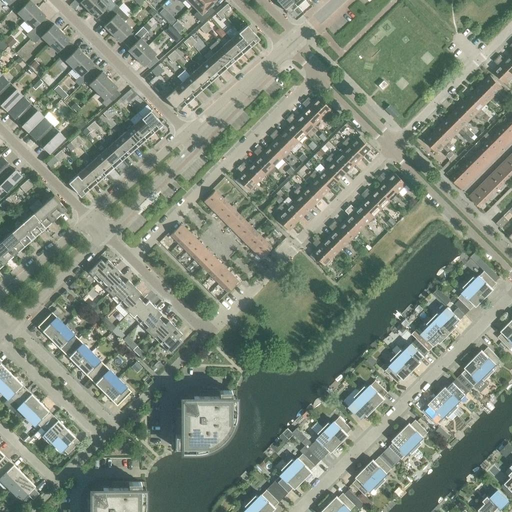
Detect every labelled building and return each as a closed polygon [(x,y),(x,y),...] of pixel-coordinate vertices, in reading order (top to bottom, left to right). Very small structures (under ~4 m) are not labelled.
[(17,13),(25,20),(37,8),(29,0),(28,2),(26,0),(21,0),(15,6),(19,10),(17,13)] [(80,2),(87,10),(97,0),(80,0),(81,1),(80,2)] [(97,17),(101,21),(110,12),(106,8),(108,6),(102,0),(97,0),(87,10),(95,18),(97,17)] [(196,0),(192,5),(198,11),(193,15),(201,23),(212,13),(207,8),(215,0),(196,0)] [(296,6),(291,0),(275,0),(288,13),(296,6)] [(227,4),(219,11),(222,14),(230,7),(227,4)] [(111,34),(124,22),(128,17),(116,5),(110,12),(101,21),(105,25),(104,26),(111,34)] [(26,35),(30,39),(39,30),(48,21),(44,17),(45,16),(37,8),(25,20),(33,28),(26,35)] [(222,14),(219,11),(216,14),(221,20),(225,17),(222,14)] [(170,15),(165,19),(171,24),(175,20),(170,15)] [(41,37),(49,44),(61,32),(53,24),(52,26),(48,21),(39,30),(30,39),(34,44),(41,37)] [(121,41),(125,45),(134,36),(130,32),(132,30),(124,22),(111,34),(119,42),(121,41)] [(207,22),(203,25),(209,31),(212,28),(207,22)] [(146,23),(143,27),(147,32),(151,28),(146,23)] [(209,31),(203,25),(199,28),(205,34),(209,31)] [(247,25),(238,32),(251,46),(259,39),(247,25)] [(127,50),(135,58),(148,46),(141,38),(147,32),(143,27),(134,36),(125,45),(129,49),(127,50)] [(59,50),(63,54),(72,45),(68,41),(69,40),(61,32),(49,44),(57,52),(59,50)] [(238,32),(230,39),(242,53),(251,46),(238,32)] [(190,36),(187,39),(192,46),(196,42),(190,36)] [(10,37),(5,41),(11,47),(15,42),(10,37)] [(192,46),(187,39),(183,42),(189,49),(192,46)] [(230,39),(222,46),(234,60),(242,53),(230,39)] [(65,61),(73,68),(85,56),(77,48),(76,50),(72,45),(63,54),(67,58),(65,61)] [(148,46),(135,58),(143,66),(145,65),(149,69),(158,60),(154,56),(156,54),(148,46)] [(222,46),(214,54),(226,68),(234,60),(222,46)] [(174,50),(170,54),(176,60),(180,57),(174,50)] [(203,63),(197,68),(210,82),(218,75),(206,61),(198,52),(195,54),(203,63)] [(176,60),(170,54),(167,57),(172,63),(176,60)] [(214,54),(206,61),(218,75),(226,68),(214,54)] [(500,55),(497,58),(511,73),(511,57),(510,55),(505,60),(500,55)] [(83,74),(87,78),(96,69),(92,65),(93,64),(85,56),(73,68),(80,76),(83,74)] [(511,77),(511,73),(497,58),(494,61),(499,66),(493,72),(506,84),(511,77)] [(34,61),(30,66),(34,69),(38,64),(34,61)] [(158,65),(154,68),(160,74),(164,71),(158,65)] [(160,74),(154,68),(151,71),(156,78),(160,74)] [(197,68),(189,75),(202,89),(210,82),(197,68)] [(89,84),(97,92),(109,80),(101,72),(100,73),(96,69),(87,78),(91,82),(89,84)] [(0,96),(12,85),(1,74),(0,75),(0,96)] [(189,75),(181,82),(194,96),(202,89),(189,75)] [(490,75),(481,84),(498,101),(501,98),(497,93),(502,88),(490,75)] [(109,80),(97,92),(104,100),(107,98),(111,102),(120,94),(115,89),(117,88),(109,80)] [(387,85),(383,80),(378,86),(382,90),(387,85)] [(181,82),(173,89),(186,103),(194,96),(181,82)] [(481,84),(473,92),(486,104),(491,99),(495,104),(498,101),(481,84)] [(0,103),(0,104),(7,111),(22,95),(12,85),(0,96),(0,101),(1,103),(0,103)] [(51,89),(46,94),(49,98),(55,94),(51,89)] [(130,89),(122,96),(125,99),(133,93),(130,89)] [(186,103),(173,89),(165,97),(177,111),(186,103)] [(64,91),(59,96),(63,100),(67,95),(64,91)] [(473,92),(465,100),(482,117),(485,114),(481,109),(486,104),(473,92)] [(15,117),(19,120),(33,106),(22,95),(7,111),(14,118),(15,117)] [(125,99),(122,96),(119,99),(124,106),(128,102),(125,99)] [(308,97),(305,100),(322,118),(330,109),(318,97),(313,103),(308,97)] [(307,109),(302,114),(314,126),(322,118),(305,100),(301,104),(307,109)] [(465,100),(457,108),(469,120),(475,115),(479,120),(482,117),(465,100)] [(75,103),(71,107),(75,112),(79,108),(75,103)] [(385,109),(394,118),(398,114),(389,105),(385,109)] [(21,125),(28,132),(44,117),(33,106),(19,120),(22,124),(21,125)] [(110,107),(106,110),(112,117),(115,113),(110,107)] [(457,108),(449,116),(466,133),(469,130),(464,125),(469,120),(457,108)] [(112,117),(106,110),(103,113),(108,120),(112,117)] [(150,110),(141,118),(154,132),(162,124),(150,110)] [(291,114),(288,117),(306,134),(314,126),(302,114),(297,119),(291,114)] [(449,116),(441,124),(453,136),(458,131),(463,136),(466,133),(449,116)] [(36,138),(40,142),(54,127),(44,117),(28,132),(35,140),(36,138)] [(290,125),(285,130),(298,142),(306,134),(288,117),(285,120),(290,125)] [(141,118),(133,125),(146,139),(154,132),(141,118)] [(82,120),(75,126),(79,130),(86,124),(82,120)] [(94,121),(90,125),(95,131),(99,128),(94,121)] [(511,126),(508,122),(500,130),(510,141),(511,139),(511,126)] [(441,124),(433,132),(450,149),(453,146),(448,141),(453,136),(441,124)] [(95,131),(90,125),(86,128),(92,134),(95,131)] [(133,125),(125,132),(137,146),(146,139),(133,125)] [(54,127),(40,142),(43,145),(42,146),(49,154),(65,138),(54,127)] [(275,130),(272,133),(289,150),(298,142),(285,130),(280,135),(275,130)] [(469,130),(466,133),(471,138),(474,135),(469,130)] [(500,130),(492,138),(502,149),(510,141),(500,130)] [(125,132),(117,139),(129,153),(137,146),(125,132)] [(450,149),(433,132),(425,140),(437,153),(442,147),(447,152),(450,149)] [(274,141),(269,146),(281,158),(289,150),(272,133),(269,136),(274,141)] [(77,136),(74,139),(79,145),(83,142),(77,136)] [(347,137),(344,140),(361,157),(370,149),(357,137),(352,142),(347,137)] [(492,138),(484,146),(494,157),(502,149),(492,138)] [(79,145),(74,139),(70,142),(75,149),(79,145)] [(117,139),(109,146),(121,160),(129,153),(117,139)] [(346,148),(341,153),(353,165),(361,157),(344,140),(341,143),(346,148)] [(312,142),(308,146),(312,150),(316,146),(312,142)] [(109,146),(101,153),(113,167),(121,160),(109,146)] [(259,146),(256,149),(273,166),(281,158),(269,146),(264,151),(259,146)] [(484,146),(476,154),(486,165),(494,157),(484,146)] [(258,157),(253,162),(265,174),(273,166),(256,149),(253,152),(258,157)] [(61,150),(57,153),(63,160),(67,157),(61,150)] [(63,160),(57,153),(54,157),(59,163),(63,160)] [(101,153),(92,161),(105,175),(113,167),(101,153)] [(331,153),(328,156),(345,173),(353,165),(341,153),(336,158),(331,153)] [(476,154),(468,163),(478,173),(486,165),(476,154)] [(0,155),(0,176),(9,167),(6,163),(7,162),(0,155)] [(330,164),(325,169),(337,181),(345,173),(328,156),(325,160),(330,164)] [(511,158),(510,156),(502,164),(511,174),(511,158)] [(92,161),(84,168),(97,182),(105,175),(92,161)] [(243,162),(240,165),(257,182),(265,174),(253,162),(248,167),(243,162)] [(468,163),(460,171),(470,181),(478,173),(468,163)] [(511,174),(502,164),(493,172),(504,183),(511,174)] [(257,182),(240,165),(237,168),(242,173),(237,178),(249,191),(257,182)] [(9,167),(0,176),(0,186),(6,192),(22,176),(14,169),(13,170),(9,167)] [(84,168),(76,175),(89,189),(97,182),(84,168)] [(315,170),(312,173),(329,190),(337,181),(325,169),(320,174),(315,170)] [(470,181),(460,171),(451,179),(462,189),(470,181)] [(383,172),(379,175),(397,193),(405,184),(393,172),(388,178),(383,172)] [(493,172),(485,180),(496,191),(504,183),(493,172)] [(314,180),(309,185),(321,198),(329,190),(312,173),(309,176),(314,180)] [(89,189),(76,175),(68,182),(80,196),(89,189)] [(382,184),(377,189),(389,201),(397,193),(379,175),(376,178),(382,184)] [(28,179),(24,183),(29,189),(34,185),(28,179)] [(485,180),(477,188),(488,199),(496,191),(485,180)] [(29,189),(24,183),(19,187),(25,193),(29,189)] [(299,186),(296,189),(313,206),(321,198),(309,185),(304,190),(299,186)] [(488,199),(477,188),(469,197),(479,207),(488,199)] [(298,196),(292,202),(305,214),(313,206),(296,189),(293,192),(298,196)] [(366,189),(363,192),(381,209),(389,201),(377,189),(371,194),(366,189)] [(204,201),(212,209),(223,199),(214,191),(204,201)] [(365,200),(360,205),(373,217),(381,209),(363,192),(360,195),(365,200)] [(53,195),(43,204),(55,218),(66,209),(53,195)] [(278,195),(274,199),(279,203),(282,200),(278,195)] [(8,197),(3,201),(8,207),(13,203),(8,197)] [(212,209),(220,218),(231,207),(223,199),(212,209)] [(8,207),(3,201),(0,203),(0,206),(4,211),(8,207)] [(283,202),(280,205),(297,222),(305,214),(292,202),(287,207),(283,202)] [(43,204),(32,213),(45,228),(55,218),(43,204)] [(297,222),(280,205),(277,208),(281,213),(276,218),(288,230),(297,222)] [(350,205),(347,208),(364,225),(373,217),(360,205),(355,210),(350,205)] [(220,218),(228,226),(239,215),(231,207),(220,218)] [(349,216),(344,221),(356,233),(364,225),(347,208),(344,211),(349,216)] [(32,213),(22,223),(34,237),(45,228),(32,213)] [(228,226),(236,234),(247,223),(239,215),(228,226)] [(496,223),(500,228),(508,220),(503,216),(496,223)] [(390,218),(385,223),(390,227),(394,223),(390,218)] [(334,221),(331,224),(348,241),(356,233),(344,221),(339,226),(334,221)] [(22,223),(11,232),(24,246),(34,237),(22,223)] [(236,234),(244,242),(255,231),(247,223),(236,234)] [(170,235),(178,243),(189,233),(181,224),(170,235)] [(333,232),(328,237),(340,249),(348,241),(331,224),(328,227),(333,232)] [(244,242),(253,250),(263,239),(255,231),(244,242)] [(11,232),(1,241),(14,255),(24,246),(11,232)] [(178,243),(187,251),(197,241),(189,233),(178,243)] [(318,237),(315,240),(332,257),(340,249),(328,237),(323,242),(318,237)] [(263,239),(253,250),(261,258),(271,248),(263,239)] [(332,257),(315,240),(312,243),(317,248),(312,254),(324,266),(332,257)] [(1,241),(0,241),(0,260),(3,264),(14,255),(1,241)] [(187,251),(195,259),(205,249),(197,241),(187,251)] [(195,259),(203,267),(213,257),(205,249),(195,259)] [(203,267),(211,275),(221,265),(213,257),(203,267)] [(88,273),(98,282),(114,267),(107,260),(104,263),(100,260),(88,272),(88,273)] [(211,275),(219,284),(229,273),(221,265),(211,275)] [(98,282),(108,293),(121,280),(117,277),(121,273),(114,267),(98,282)] [(473,276),(468,282),(485,298),(491,292),(489,290),(496,283),(484,271),(483,271),(484,271),(479,276),(479,275),(476,279),(473,276)] [(229,273),(219,284),(227,292),(238,281),(229,273)] [(108,293),(118,303),(134,287),(128,280),(124,284),(121,280),(108,293)] [(73,282),(69,287),(73,291),(78,287),(73,282)] [(485,298),(468,282),(463,287),(465,289),(462,293),(458,297),(457,297),(470,310),(476,303),(478,305),(485,298)] [(118,303),(129,313),(141,301),(138,297),(141,293),(134,287),(118,303)] [(92,301),(88,305),(92,309),(96,305),(92,301)] [(129,313),(139,323),(155,307),(148,301),(145,304),(141,301),(129,313)] [(96,306),(92,310),(97,315),(101,311),(96,306)] [(139,323),(149,333),(162,321),(158,317),(161,314),(155,307),(139,323)] [(437,313),(432,318),(448,335),(455,328),(453,326),(460,320),(453,313),(447,307),(447,308),(443,312),(440,315),(437,313)] [(457,308),(453,313),(460,320),(465,315),(457,308)] [(80,310),(76,315),(82,320),(85,315),(80,310)] [(37,326),(50,340),(65,325),(51,312),(37,326)] [(104,317),(100,321),(110,331),(115,327),(104,317)] [(448,335),(432,318),(426,323),(429,326),(426,329),(426,330),(422,334),(421,334),(416,339),(429,351),(440,340),(442,341),(448,335)] [(149,333),(159,344),(175,328),(169,321),(165,325),(162,321),(149,333)] [(511,325),(509,322),(502,329),(504,330),(497,337),(510,350),(510,349),(511,346),(511,325)] [(50,340),(64,353),(78,339),(65,325),(50,340)] [(116,327),(111,332),(116,336),(120,331),(116,327)] [(175,328),(159,344),(169,353),(170,354),(182,341),(178,338),(182,334),(175,328)] [(64,353),(77,366),(91,352),(78,339),(64,353)] [(401,349),(395,354),(412,371),(419,365),(417,363),(424,356),(416,348),(420,343),(416,339),(411,344),(407,349),(407,348),(403,352),(401,349)] [(118,344),(114,349),(117,352),(122,348),(118,344)] [(479,352),(473,359),(489,375),(495,370),(492,367),(496,364),(495,364),(499,360),(500,360),(487,347),(481,354),(479,352)] [(123,348),(118,353),(122,357),(127,352),(123,348)] [(77,366),(90,379),(104,365),(91,352),(77,366)] [(412,371),(395,354),(390,360),(393,362),(389,366),(390,366),(385,370),(397,383),(404,376),(406,378),(412,371)] [(372,357),(367,363),(372,367),(376,362),(372,357)] [(489,375),(473,359),(466,365),(468,367),(461,374),(474,386),(474,385),(478,381),(478,382),(482,378),(484,381),(489,375)] [(136,362),(131,367),(136,373),(142,368),(136,362)] [(151,368),(155,372),(160,367),(157,363),(151,368)] [(90,379),(103,392),(117,378),(104,365),(90,379)] [(0,389),(13,376),(4,367),(2,370),(0,367),(0,389)] [(3,403),(8,408),(24,391),(20,387),(22,385),(13,376),(0,389),(0,391),(7,399),(3,403)] [(117,378),(103,392),(117,406),(131,391),(117,378)] [(443,389),(436,395),(453,412),(458,406),(456,404),(459,401),(459,400),(465,395),(465,394),(468,391),(456,379),(445,390),(443,389)] [(364,386),(359,391),(376,408),(382,401),(381,399),(387,393),(375,380),(375,381),(371,385),(370,385),(367,388),(364,386)] [(236,390),(225,390),(202,390),(202,396),(193,396),(195,403),(192,403),(191,402),(190,401),(189,401),(188,401),(187,401),(187,402),(186,402),(185,403),(185,404),(185,405),(185,406),(186,406),(186,407),(187,407),(188,408),(187,411),(184,410),(184,417),(175,417),(175,418),(175,451),(195,451),(201,451),(207,449),(212,447),(216,445),(221,442),(224,439),(228,435),(230,431),(233,426),(234,423),(234,421),(236,415),(236,410),(236,396),(236,390)] [(17,408),(25,417),(40,402),(31,394),(29,396),(24,391),(8,408),(13,413),(17,408)] [(376,408),(359,391),(354,396),(356,399),(353,402),(353,403),(349,407),(349,406),(349,407),(361,419),(368,412),(369,414),(376,408)] [(453,412),(436,395),(430,402),(432,403),(425,410),(437,423),(438,422),(437,422),(442,418),(445,415),(448,417),(453,412)] [(40,428),(51,418),(46,413),(48,411),(40,402),(25,417),(34,425),(36,423),(40,428)] [(328,422),(323,427),(340,444),(346,438),(345,436),(351,429),(339,417),(338,417),(339,417),(335,421),(334,421),(331,425),(328,422)] [(43,434),(52,443),(66,429),(57,420),(55,422),(51,418),(40,428),(41,428),(45,432),(43,434)] [(407,425),(400,432),(417,448),(422,443),(420,440),(423,437),(427,432),(427,433),(428,432),(415,420),(408,427),(407,425)] [(313,444),(308,448),(320,461),(332,449),(333,451),(340,444),(323,427),(318,433),(320,435),(317,439),(313,443),(312,443),(313,444)] [(40,428),(34,434),(38,439),(43,434),(45,432),(41,428),(40,428)] [(66,429),(52,443),(61,452),(63,450),(67,454),(68,454),(72,449),(77,444),(73,439),(75,437),(66,429)] [(396,453),(391,458),(396,464),(409,451),(412,454),(417,448),(400,432),(394,438),(395,440),(389,446),(396,453)] [(292,458),(287,464),(304,481),(310,474),(308,472),(320,461),(308,448),(305,446),(305,445),(299,451),(302,454),(298,458),(295,461),(292,458)] [(417,448),(412,454),(417,459),(420,459),(422,457),(422,454),(417,448)] [(396,464),(391,458),(384,451),(381,454),(393,467),(396,464)] [(370,461),(364,468),(381,485),(386,479),(383,477),(387,473),(391,469),(379,456),(372,463),(370,461)] [(0,477),(0,479),(8,487),(22,473),(13,464),(11,466),(6,462),(0,468),(0,475),(1,477),(0,477)] [(271,485),(277,491),(284,497),(295,485),(297,487),(304,481),(287,464),(281,469),(284,472),(281,475),(277,480),(276,479),(276,480),(271,485)] [(511,465),(506,472),(511,477),(500,487),(509,496),(511,493),(511,465)] [(381,485),(364,468),(357,475),(359,476),(352,483),(365,495),(369,491),(373,488),(375,490),(381,485)] [(22,473),(8,487),(16,496),(18,494),(23,498),(22,498),(23,499),(27,494),(33,488),(28,484),(31,482),(22,473)] [(93,509),(90,509),(84,509),(84,511),(143,511),(145,507),(145,500),(145,487),(145,482),(111,482),(111,488),(103,488),(104,494),(101,495),(101,494),(100,494),(100,493),(99,493),(99,492),(98,492),(97,492),(97,493),(96,493),(95,494),(94,495),(94,496),(95,497),(95,498),(96,498),(96,499),(97,499),(97,502),(96,502),(93,502),(93,509)] [(256,495),(251,500),(262,511),(272,511),(274,510),(272,509),(279,502),(273,496),(277,491),(271,485),(267,490),(266,490),(262,494),(258,497),(256,495)] [(349,490),(344,494),(359,510),(364,505),(349,490)] [(493,511),(498,508),(500,510),(508,501),(497,490),(489,498),(487,496),(482,501),(484,503),(478,510),(480,511),(493,511)] [(328,504),(335,511),(358,511),(360,510),(359,510),(344,494),(343,493),(336,500),(334,498),(328,504)] [(362,493),(358,497),(364,504),(369,500),(362,493)] [(262,511),(251,500),(245,506),(248,508),(244,511),(245,511),(244,511),(262,511)]
